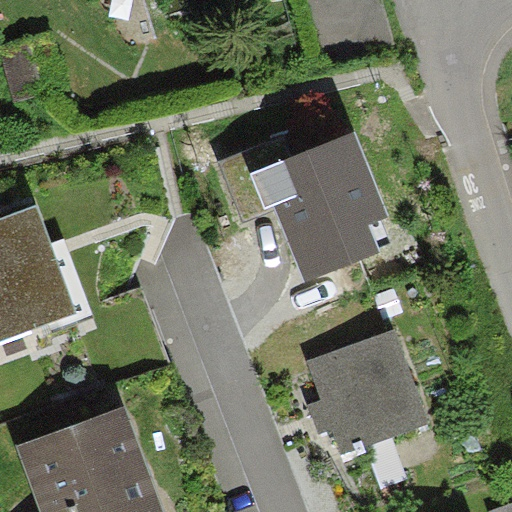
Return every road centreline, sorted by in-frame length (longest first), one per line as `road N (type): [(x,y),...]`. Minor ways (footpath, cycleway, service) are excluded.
road 1 (residential): [(177,245),(279,511)]
road 2 (residential): [(459,0),(449,35),(453,88),(511,268)]
